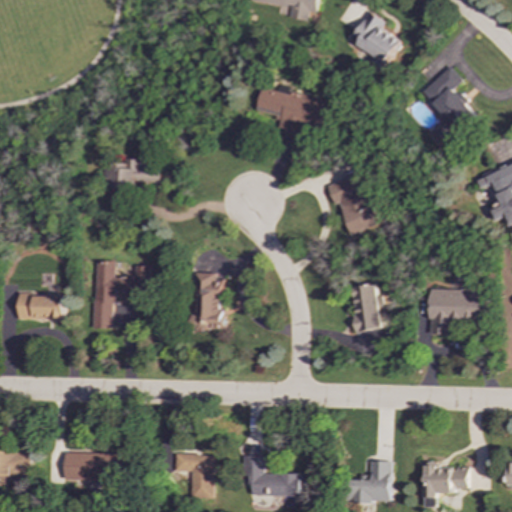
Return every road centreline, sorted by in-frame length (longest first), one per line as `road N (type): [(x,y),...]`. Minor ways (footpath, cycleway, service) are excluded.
road 1 (residential): [(511,402),(0,390)]
road 2 (residential): [(297,398),(292,294),(260,237),(251,197)]
